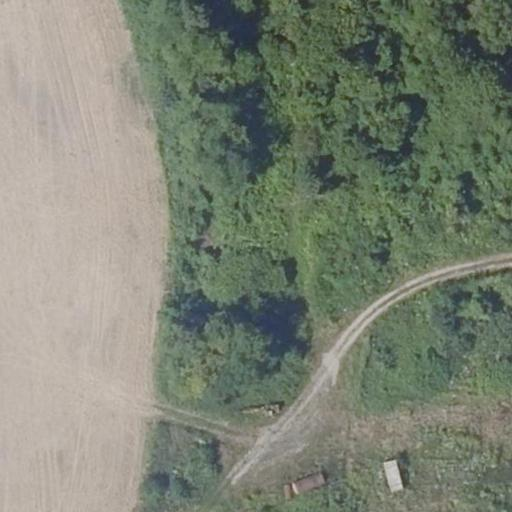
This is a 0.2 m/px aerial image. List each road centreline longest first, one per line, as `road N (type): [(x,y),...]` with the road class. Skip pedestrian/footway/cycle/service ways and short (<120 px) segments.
road 1 (track): [(275,0),(291,36),(303,114),(294,279),(327,381)]
road 2 (track): [(367,511),(327,381),(359,325),(413,287),(511,261)]
road 3 (track): [(500,410),(284,449),(215,431),(153,402)]
